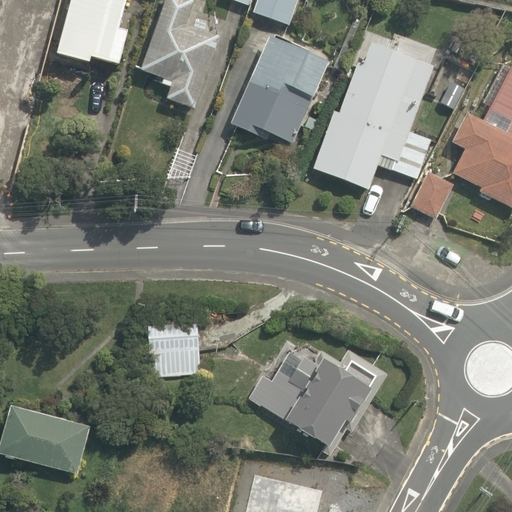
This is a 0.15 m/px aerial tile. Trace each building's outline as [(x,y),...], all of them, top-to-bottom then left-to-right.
[(37,0),(0,0),(0,47),(25,53),(37,0)] [(66,0),(52,54),(86,63),(88,57),(116,64),(124,30),(114,28),(121,0),(66,0)] [(195,1),(190,0),(158,0),(139,72),(172,81),(167,101),(194,108),(214,35),(188,28),(195,1)] [(295,0),(254,0),(250,11),(286,25),(295,0)] [(430,141),(406,131),(424,85),(429,87),(442,53),(371,25),(336,116),(331,114),(310,168),(367,190),(376,166),(414,181),(430,141)] [(303,51),(268,37),(232,127),(256,136),(257,132),(292,145),(324,64),(302,55),(303,51)] [(469,68),(454,62),(440,97),(455,103),(469,68)] [(511,67),(500,62),(481,103),(485,105),(478,122),(462,116),(449,146),(463,153),(453,177),(478,188),(475,195),(511,210),(511,67)] [(448,186),(421,175),(407,210),(435,221),(448,186)] [(196,324),(143,323),(143,376),(196,376),(196,324)] [(275,349),(244,398),(324,448),(339,423),(348,429),(379,379),(350,361),(342,373),(306,351),(298,364),(275,349)] [(93,424),(8,406),(0,441),(0,460),(82,478),(93,424)]
